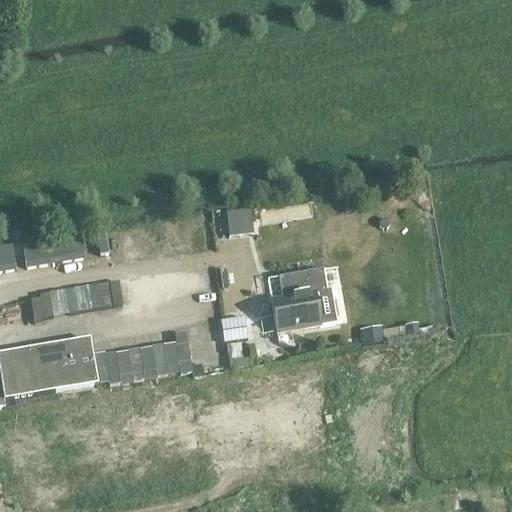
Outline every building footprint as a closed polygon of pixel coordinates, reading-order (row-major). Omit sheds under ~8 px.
[(225,215),(227,238),(253,235),(250,211),(225,215)] [(81,235),(21,245),(25,269),(85,259),(81,235)] [(11,247),(0,248),(0,272),(15,270),(11,247)] [(120,285),(32,295),(35,318),(123,307),(120,285)] [(271,303),(277,336),(320,328),(314,295),(271,303)] [(243,320),(220,323),(224,345),(247,342),(243,320)] [(404,327),(406,339),(419,337),(417,325),(404,327)] [(204,326),(160,333),(167,373),(211,366),(204,326)] [(361,331),(363,348),(384,345),(381,328),(361,331)] [(0,357),(0,380),(4,402),(96,386),(89,342),(0,357)] [(241,347),(226,349),(228,364),(242,362),(241,347)] [(68,457),(45,461),(46,468),(52,499),(54,510),(65,508),(77,506),(75,494),(69,464),(68,457)] [(480,488),(481,497),(505,494),(504,485),(480,488)] [(446,507),(452,506),(453,511),(479,507),(476,490),(450,494),(444,496),(446,507)]
